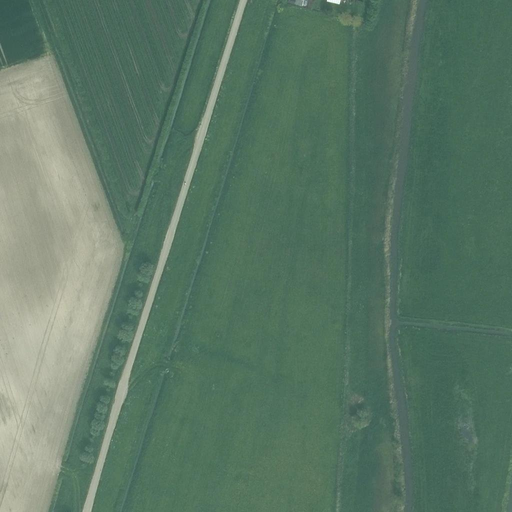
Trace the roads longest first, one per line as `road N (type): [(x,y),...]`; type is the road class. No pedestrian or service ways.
road 1 (unclassified): [(87,511),(243,0)]
road 2 (track): [(162,261),(156,210),(168,177),(203,129)]
